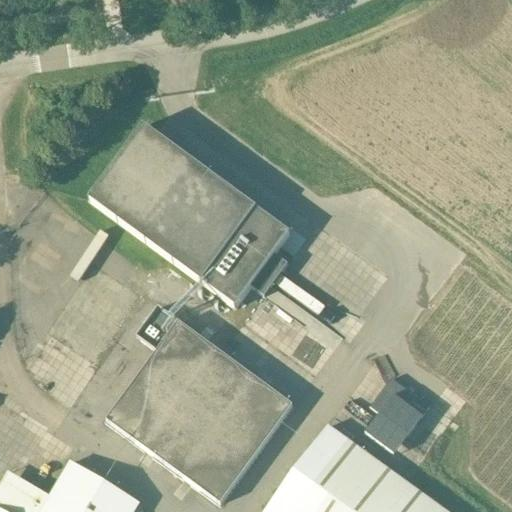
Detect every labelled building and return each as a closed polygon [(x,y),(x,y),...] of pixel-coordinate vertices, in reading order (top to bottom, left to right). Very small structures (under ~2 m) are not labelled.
[(291,236),(144,126),(89,199),(236,309),(251,289),(264,298),(288,266),(275,256),(291,236)] [(178,326),(158,310),(140,297),(109,340),(127,353),(137,340),(157,355),(107,423),(220,505),(291,409),(178,326)] [(0,447),(3,449),(17,421),(0,411),(0,447)] [(376,440),(415,469),(427,453),(388,424),(376,440)] [(265,511),(443,511),(328,428),(265,511)] [(290,458),(258,499),(267,506),(299,465),(290,458)] [(8,474),(0,486),(0,511),(136,511),(140,507),(69,464),(49,498),(8,474)]
